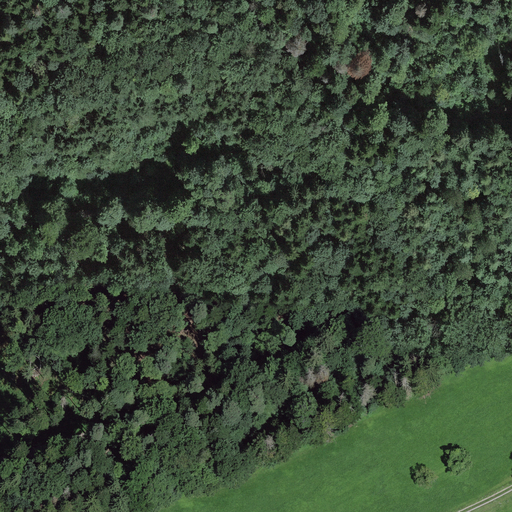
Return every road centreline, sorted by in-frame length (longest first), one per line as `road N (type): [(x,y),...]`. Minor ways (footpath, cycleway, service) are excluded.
road 1 (track): [(511,282),(397,303),(200,399),(0,458)]
road 2 (track): [(0,226),(177,198),(511,108)]
